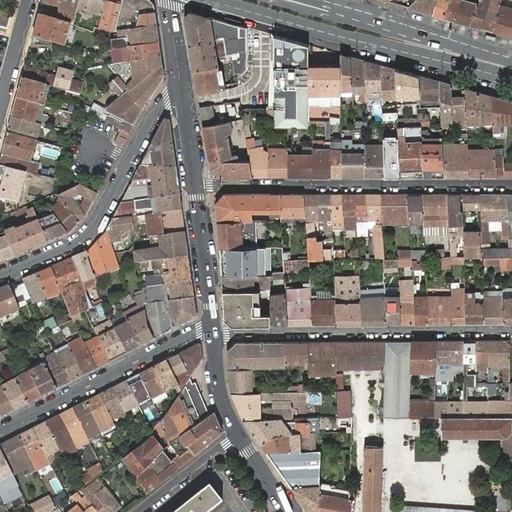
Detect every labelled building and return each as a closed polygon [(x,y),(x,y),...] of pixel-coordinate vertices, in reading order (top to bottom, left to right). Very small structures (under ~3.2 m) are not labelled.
[(58,13),(61,0),(43,0),(43,2),(55,6),(53,12),(58,13)] [(57,20),(71,24),(74,25),(75,20),(78,9),(80,0),(61,0),(58,13),(57,20)] [(91,12),(94,0),(80,0),(78,9),(75,20),(79,22),(80,17),(84,18),(85,11),(91,12)] [(99,14),(102,15),(106,0),(94,0),(91,12),(99,14)] [(122,0),(115,32),(119,31),(137,29),(139,16),(155,14),(154,6),(149,0),(148,0),(122,0)] [(408,7),(433,14),(436,0),(414,0),(409,7),(408,7)] [(436,0),(433,14),(443,17),(447,0),(436,0)] [(447,0),(443,17),(454,20),(459,0),(447,0)] [(459,0),(454,20),(470,25),(473,13),(476,13),(478,4),(464,0),(459,0)] [(470,25),(482,28),(489,0),(479,0),(478,4),(476,13),(473,13),(470,25)] [(489,0),(482,28),(493,31),(500,4),(501,0),(489,0)] [(493,31),(511,36),(511,7),(500,4),(493,31)] [(105,9),(100,29),(110,32),(111,26),(115,27),(117,17),(111,16),(112,11),(105,9)] [(11,14),(0,11),(0,26),(8,28),(11,14)] [(248,27),(210,17),(191,11),(185,17),(189,44),(214,41),(213,35),(228,38),(235,74),(242,73),(247,69),(248,27)] [(137,29),(157,26),(155,14),(139,16),(137,29)] [(39,15),(33,37),(64,46),(71,24),(57,20),(39,15)] [(113,50),(159,44),(157,26),(137,29),(119,31),(120,35),(120,39),(111,40),(113,50)] [(309,66),(309,44),(274,35),(274,109),(274,129),(283,128),(288,128),(309,128),(309,122),(309,105),(309,92),(309,66)] [(214,41),(189,44),(194,70),(218,66),(216,57),(226,55),(224,39),(214,41)] [(131,62),(161,58),(159,44),(113,50),(114,64),(116,64),(131,62)] [(352,91),(351,56),(341,53),(341,67),(341,91),(352,91)] [(366,100),(364,60),(351,56),(352,91),(360,91),(360,102),(366,102),(366,100)] [(165,75),(162,67),(161,58),(131,62),(116,64),(114,64),(108,65),(119,78),(127,88),(129,91),(127,93),(145,104),(165,75)] [(382,103),(381,65),(364,60),(366,100),(379,99),(379,105),(382,105),(382,103)] [(397,103),(395,69),(381,65),(382,103),(397,103)] [(218,66),(194,70),(196,82),(198,94),(237,87),(236,82),(225,84),(222,69),(218,70),(218,66)] [(341,105),(341,91),(341,67),(309,66),(309,92),(309,105),(341,105)] [(46,85),(80,94),(83,84),(70,80),(72,73),(60,69),(58,77),(25,68),(22,78),(46,85)] [(419,101),(418,75),(395,69),(397,103),(419,101)] [(419,101),(420,107),(441,106),(440,81),(418,75),(419,101)] [(17,98),(44,105),(46,98),(39,96),(40,93),(44,94),(46,85),(22,78),(17,98)] [(127,93),(129,91),(127,88),(119,78),(109,86),(120,99),(127,93)] [(452,97),(451,84),(440,81),(441,103),(443,132),(445,132),(445,121),(449,121),(450,127),(453,127),(452,97)] [(480,123),(478,92),(465,89),(466,97),(467,124),(480,123)] [(493,122),(491,96),(478,92),(480,123),(493,122)] [(108,110),(105,116),(131,130),(143,109),(145,104),(127,93),(120,99),(109,108),(108,110)] [(511,124),(511,101),(491,96),(493,122),(494,132),(499,132),(499,125),(511,124)] [(468,127),(467,124),(466,97),(452,97),(453,127),(454,128),(468,127)] [(12,117),(39,124),(44,105),(17,98),(12,117)] [(94,103),(90,113),(104,120),(105,116),(108,110),(94,103)] [(213,106),(200,109),(203,126),(216,124),(213,106)] [(383,112),(383,121),(398,121),(398,120),(398,111),(383,112)] [(104,120),(121,129),(130,133),(131,130),(105,116),(104,120)] [(420,117),(420,119),(421,125),(429,125),(429,116),(420,117)] [(12,117),(8,130),(36,138),(41,124),(39,124),(12,117)] [(141,164),(176,167),(170,121),(164,120),(141,164)] [(203,126),(207,149),(228,146),(226,135),(231,134),(231,128),(236,127),(235,121),(216,124),(203,126)] [(250,161),(253,178),(268,178),(268,156),(268,152),(264,150),(263,141),(260,142),(261,148),(256,149),(254,139),(251,139),(248,122),(243,123),(247,143),(249,156),(250,161)] [(399,137),(400,170),(423,169),(421,139),(421,125),(398,126),(399,137)] [(127,139),(130,133),(121,129),(118,135),(127,139)] [(36,138),(8,130),(0,160),(0,165),(21,171),(37,175),(40,164),(30,161),(36,138)] [(121,149),(127,139),(118,135),(113,144),(121,149)] [(384,145),(385,177),(400,177),(400,170),(399,137),(383,137),(384,145)] [(353,139),(342,139),(342,142),(342,177),(365,177),(365,146),(365,143),(353,143),(353,139)] [(443,139),(421,139),(423,169),(423,177),(446,177),(444,153),(444,148),(444,144),(443,139)] [(330,143),(331,178),(342,177),(342,142),(330,142),(330,143)] [(313,154),(313,178),(331,178),(330,143),(325,143),(326,148),(313,149),(313,154)] [(444,153),(446,177),(457,177),(455,148),(456,143),(444,144),(444,148),(450,148),(450,152),(444,153)] [(365,146),(365,177),(385,177),(384,145),(365,146)] [(43,146),(40,155),(58,160),(60,151),(43,146)] [(207,149),(209,162),(240,161),(250,161),(249,156),(236,155),(230,156),(228,146),(207,149)] [(455,148),(457,177),(470,177),(469,152),(459,152),(458,148),(455,148)] [(502,148),(495,149),(497,177),(511,176),(511,162),(503,163),(502,148)] [(469,152),(470,177),(483,177),(481,149),(469,149),(469,152)] [(495,149),(481,149),(483,177),(497,177),(495,149)] [(268,156),(268,178),(289,178),(289,154),(289,151),(269,151),(268,156)] [(289,154),(289,178),(313,178),(313,154),(289,154)] [(212,178),(243,178),(240,161),(209,162),(212,178)] [(240,161),(243,178),(253,178),(250,161),(240,161)] [(180,195),(176,167),(141,164),(134,179),(152,176),(152,169),(156,169),(158,183),(130,186),(122,203),(180,195)] [(0,165),(0,179),(7,182),(5,189),(2,199),(13,202),(14,195),(19,197),(25,178),(20,177),(21,171),(0,165)] [(55,179),(39,175),(37,183),(54,186),(55,179)] [(83,187),(82,185),(81,185),(54,196),(58,201),(59,202),(78,224),(87,216),(98,195),(98,194),(83,187)] [(216,204),(218,222),(252,221),(251,211),(272,211),(280,211),(279,194),(225,194),(216,204)] [(280,211),(280,216),(305,216),(304,194),(279,194),(280,211)] [(317,194),(304,194),(305,216),(306,223),(308,258),(308,259),(333,259),(333,256),(333,250),(321,250),(320,240),(315,240),(314,222),(318,221),(317,194)] [(329,194),(317,194),(318,221),(323,221),(323,224),(326,224),(326,229),(331,228),(329,194)] [(332,230),(343,229),(342,194),(329,194),(331,228),(332,230)] [(356,229),(355,195),(342,194),(343,229),(356,229)] [(368,228),(366,194),(355,195),(356,229),(357,237),(368,237),(368,228)] [(382,224),(380,194),(366,194),(368,228),(373,228),(382,224)] [(380,194),(382,224),(390,224),(410,223),(408,194),(380,194)] [(424,223),(421,194),(408,194),(410,223),(424,223)] [(425,236),(437,235),(435,194),(421,194),(424,223),(425,236)] [(435,194),(437,235),(449,235),(449,215),(448,194),(435,194)] [(459,236),(464,236),(464,231),(464,220),(464,217),(464,214),(458,214),(457,194),(448,194),(449,215),(449,235),(458,234),(459,236)] [(480,194),(482,231),(487,231),(491,231),(495,231),(493,194),(480,194)] [(493,194),(495,231),(502,231),(503,231),(508,231),(508,224),(508,211),(507,194),(493,194)] [(182,210),(180,195),(122,203),(113,219),(133,217),(138,216),(148,215),(155,214),(182,210)] [(59,202),(49,211),(53,215),(68,234),(78,224),(59,202)] [(37,219),(32,208),(26,210),(32,224),(15,230),(14,228),(5,232),(14,256),(47,243),(37,219)] [(152,237),(185,232),(182,210),(155,214),(148,215),(149,223),(150,229),(150,237),(152,237)] [(280,216),(280,211),(272,211),(272,220),(280,221),(280,216)] [(41,217),(37,219),(47,243),(68,234),(53,215),(42,220),(41,217)] [(148,215),(138,216),(138,224),(149,223),(148,215)] [(133,217),(113,219),(107,231),(111,243),(123,241),(123,237),(135,235),(134,230),(134,225),(133,217)] [(252,221),(218,222),(218,248),(227,248),(257,247),(256,220),(252,221)] [(375,238),(383,238),(382,224),(373,228),(375,238)] [(464,236),(465,256),(465,258),(482,257),(481,230),(464,231),(464,236)] [(86,253),(94,278),(103,275),(120,269),(111,243),(107,231),(85,251),(86,253)] [(482,231),(484,258),(497,258),(496,249),(491,249),(491,231),(487,231),(482,231)] [(5,232),(0,234),(0,256),(2,261),(14,256),(5,232)] [(162,260),(188,256),(185,232),(152,237),(153,252),(135,254),(137,263),(139,263),(162,260)] [(375,238),(376,258),(383,258),(384,258),(383,238),(375,238)] [(257,247),(227,248),(227,275),(272,274),(271,247),(257,247)] [(496,249),(497,258),(500,258),(508,258),(508,252),(508,248),(496,249)] [(411,251),(412,259),(417,259),(427,259),(426,249),(415,250),(411,250),(411,251)] [(398,251),(398,259),(412,259),(411,251),(398,251)] [(74,258),(85,287),(96,284),(94,278),(86,253),(74,258)] [(164,285),(192,281),(188,256),(162,260),(139,263),(139,269),(164,267),(165,275),(157,275),(157,273),(147,274),(148,287),(164,285)] [(450,256),(450,259),(451,264),(465,264),(465,263),(465,258),(465,256),(457,256),(450,256)] [(74,258),(51,267),(61,291),(70,314),(71,317),(93,307),(86,293),(87,290),(85,287),(74,258)] [(283,260),(284,274),(309,272),(308,259),(308,258),(289,260),(283,260)] [(484,258),(483,262),(492,262),(492,267),(501,267),(500,260),(500,258),(497,258),(484,258)] [(417,259),(412,259),(412,273),(416,273),(416,270),(426,269),(426,262),(417,263),(417,259)] [(439,264),(439,269),(451,268),(451,264),(450,259),(440,259),(439,264)] [(511,259),(500,260),(501,267),(501,271),(511,270),(511,259)] [(51,267),(37,273),(47,297),(50,296),(50,299),(58,295),(57,292),(61,291),(51,267)] [(37,273),(23,279),(25,284),(31,298),(33,302),(47,297),(37,273)] [(148,287),(147,274),(140,275),(142,288),(148,287)] [(221,275),(222,289),(261,289),(271,289),(270,279),(272,279),(272,274),(227,275),(221,275)] [(103,275),(94,278),(96,284),(105,280),(103,275)] [(335,295),(336,325),(362,325),(360,290),(359,275),(334,275),(335,295)] [(413,280),(400,280),(400,296),(414,296),(413,280)] [(169,302),(194,298),(192,281),(164,285),(148,287),(142,288),(143,295),(144,305),(169,302)] [(285,289),(287,325),(312,325),(310,295),(309,283),(304,283),(304,288),(285,289)] [(452,296),(453,324),(465,324),(465,293),(459,292),(459,283),(451,283),(452,296)] [(17,304),(31,298),(25,284),(11,289),(17,304)] [(0,288),(0,316),(5,315),(8,322),(15,320),(11,312),(19,309),(17,304),(11,289),(9,285),(0,288)] [(271,315),(271,325),(287,325),(285,289),(285,285),(281,286),(281,293),(271,293),(271,315)] [(222,289),(223,304),(247,304),(247,296),(256,296),(257,303),(261,303),(261,289),(222,289)] [(360,290),(362,325),(387,324),(385,296),(385,292),(385,289),(360,290)] [(502,291),(504,323),(511,323),(511,290),(502,291)] [(483,292),(482,324),(504,323),(502,291),(483,292)] [(465,293),(465,324),(482,324),(483,292),(465,292),(465,293)] [(139,305),(124,313),(129,323),(141,347),(155,340),(146,325),(144,305),(143,295),(138,296),(139,305)] [(310,295),(312,325),(336,325),(335,295),(331,295),(331,300),(316,300),(315,295),(310,295)] [(385,296),(387,324),(401,324),(400,296),(385,296)] [(400,296),(401,324),(415,324),(414,297),(414,296),(400,296)] [(414,297),(415,324),(428,324),(427,296),(414,297)] [(427,296),(428,324),(440,324),(440,296),(427,296)] [(440,296),(440,324),(453,324),(452,296),(440,296)] [(197,318),(194,298),(169,302),(173,330),(197,318)] [(173,330),(169,302),(144,305),(146,325),(155,340),(173,330)] [(225,325),(271,325),(271,315),(256,315),(256,303),(247,304),(223,304),(225,325)] [(57,321),(59,326),(73,320),(71,317),(70,314),(57,321)] [(114,327),(127,354),(141,347),(129,323),(119,328),(118,325),(114,327)] [(113,324),(96,333),(99,338),(111,362),(127,354),(114,327),(113,324)] [(85,344),(97,369),(111,362),(99,338),(85,344)] [(70,347),(85,375),(97,369),(85,344),(83,341),(70,347)] [(435,372),(435,382),(463,382),(463,370),(463,341),(436,342),(436,363),(435,372)] [(475,341),(463,341),(463,370),(476,370),(475,341)] [(488,341),(475,341),(476,370),(478,370),(478,366),(488,367),(488,341)] [(499,341),(488,341),(488,367),(493,367),(499,367),(499,341)] [(499,341),(499,367),(509,367),(509,341),(499,341)] [(226,352),(228,368),(259,368),(285,369),(285,364),(284,342),(236,343),(226,352)] [(307,342),(284,342),(285,364),(303,364),(304,370),(309,371),(307,342)] [(320,342),(307,342),(309,371),(309,375),(322,375),(320,342)] [(335,342),(320,342),(322,375),(337,375),(336,368),(335,342)] [(386,342),(335,342),(336,368),(381,367),(381,374),(385,373),(385,367),(386,342)] [(411,342),(386,342),(385,367),(385,373),(383,416),(409,416),(409,401),(410,390),(410,385),(410,372),(411,342)] [(436,342),(411,342),(410,372),(435,372),(436,363),(436,342)] [(190,380),(202,360),(200,345),(198,344),(167,360),(182,391),(183,391),(190,380)] [(11,347),(2,351),(5,355),(13,351),(11,347)] [(57,354),(71,382),(85,375),(70,347),(57,354)] [(45,365),(57,389),(71,382),(57,354),(55,350),(52,352),(54,355),(43,361),(45,365)] [(182,391),(167,360),(154,367),(168,394),(169,393),(168,390),(176,386),(180,394),(182,391)] [(31,372),(43,397),(57,389),(45,365),(42,366),(40,363),(31,367),(34,370),(31,372)] [(168,394),(154,367),(140,374),(153,398),(164,392),(165,396),(168,394)] [(228,368),(232,392),(259,392),(259,368),(228,368)] [(17,373),(19,377),(27,373),(25,369),(17,373)] [(19,377),(16,379),(29,404),(43,397),(31,372),(27,373),(19,377)] [(153,398),(140,374),(127,380),(139,405),(153,398)] [(322,375),(309,375),(309,383),(323,383),(322,375)] [(2,386),(15,411),(29,404),(16,379),(2,386)] [(139,405),(127,380),(114,387),(126,411),(139,405)] [(192,385),(190,380),(183,391),(182,391),(180,394),(169,413),(160,422),(163,428),(160,429),(162,435),(157,438),(163,452),(169,446),(169,445),(181,437),(210,416),(204,402),(200,403),(196,394),(197,392),(194,386),(192,385)] [(0,386),(0,412),(2,417),(15,411),(2,386),(0,386)] [(462,401),(462,417),(488,417),(488,401),(488,386),(476,386),(475,386),(475,396),(477,396),(478,401),(462,401)] [(126,411),(114,387),(100,394),(112,418),(126,411)] [(232,392),(244,420),(282,419),(294,419),(294,416),(293,408),(262,408),(261,400),(297,401),(298,398),(303,398),(303,393),(287,393),(259,392),(232,392)] [(351,418),(350,392),(337,393),(338,409),(339,418),(351,418)] [(112,418),(100,394),(86,401),(102,432),(115,425),(112,418)] [(102,432),(86,401),(73,408),(88,438),(102,432)] [(409,401),(409,416),(434,416),(434,401),(409,401)] [(434,401),(434,416),(442,417),(462,417),(462,401),(434,401)] [(488,401),(488,417),(511,417),(511,401),(508,402),(493,401),(488,401)] [(142,410),(150,423),(161,416),(154,403),(142,410)] [(88,438),(73,408),(59,415),(73,443),(77,449),(90,442),(88,438)] [(314,409),(293,408),(294,416),(314,416),(314,409)] [(328,409),(329,418),(339,418),(338,409),(328,409)] [(220,435),(223,432),(215,412),(210,416),(181,437),(184,440),(171,449),(176,455),(171,459),(172,460),(171,461),(177,469),(220,435)] [(73,443),(59,415),(46,422),(61,450),(73,443)] [(442,417),(441,437),(503,437),(502,456),(504,456),(510,456),(510,439),(511,417),(488,417),(462,417),(442,417)] [(244,420),(261,443),(282,433),(283,435),(315,434),(319,433),(319,430),(315,430),(315,425),(310,425),(309,423),(297,423),(296,422),(286,422),(286,425),(282,419),(244,420)] [(61,450),(46,422),(33,428),(47,455),(47,456),(61,450)] [(47,455),(33,428),(19,435),(32,462),(47,455)] [(261,443),(267,451),(319,451),(315,434),(283,435),(282,433),(261,443)] [(32,462),(19,435),(6,442),(21,471),(27,467),(31,474),(37,471),(32,462)] [(163,452),(157,438),(156,439),(154,435),(146,444),(138,451),(123,462),(136,479),(163,452)] [(169,446),(171,449),(184,440),(181,437),(169,445),(169,446)] [(21,471),(6,442),(0,445),(0,447),(14,475),(21,471)] [(73,443),(61,450),(64,457),(77,450),(77,449),(73,443)] [(365,445),(362,511),(380,511),(383,446),(365,445)] [(14,475),(0,447),(0,483),(15,476),(14,475)] [(319,451),(267,451),(308,510),(311,511),(317,511),(318,484),(320,451),(319,451)] [(147,493),(177,469),(171,461),(163,452),(136,479),(147,493)] [(93,481),(105,472),(101,464),(88,472),(93,481)] [(81,476),(86,486),(93,481),(90,476),(88,472),(81,476)] [(100,480),(84,492),(88,498),(98,511),(114,511),(121,507),(100,480)] [(318,484),(317,511),(351,511),(353,500),(349,500),(349,491),(331,488),(331,484),(318,484)] [(208,511),(223,501),(210,485),(175,511),(208,511)] [(56,508),(69,498),(65,491),(52,501),(56,508)] [(50,511),(56,508),(52,501),(50,497),(30,506),(33,511),(50,511)] [(84,511),(79,504),(74,498),(70,501),(77,509),(72,511),(67,511),(63,506),(59,509),(61,511),(84,511)] [(98,511),(88,498),(84,500),(84,501),(79,504),(84,511),(98,511)]
